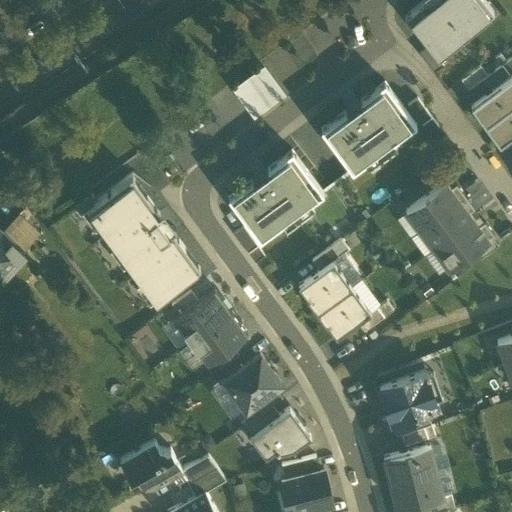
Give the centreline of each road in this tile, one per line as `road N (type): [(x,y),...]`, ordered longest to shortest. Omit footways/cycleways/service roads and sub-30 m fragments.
road 1 (residential): [(380,36),(189,191),(341,409),(374,511)]
road 2 (residential): [(380,36),(511,194)]
road 3 (primary): [(0,91),(138,0)]
